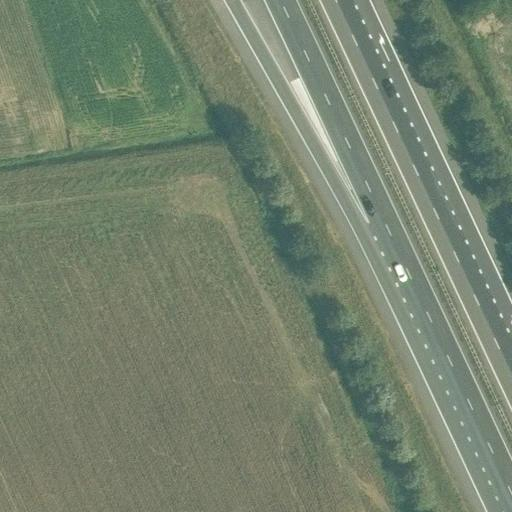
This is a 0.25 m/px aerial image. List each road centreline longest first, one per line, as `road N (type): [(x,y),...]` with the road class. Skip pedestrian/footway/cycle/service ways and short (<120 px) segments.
road 1 (motorway): [(511,375),(336,0)]
road 2 (motorway): [(383,217),(511,495)]
road 3 (motorway): [(232,0),(383,217)]
road 4 (motorway): [(280,0),(383,217)]
